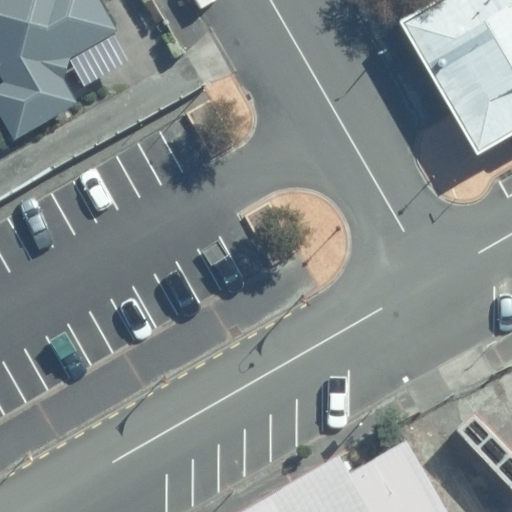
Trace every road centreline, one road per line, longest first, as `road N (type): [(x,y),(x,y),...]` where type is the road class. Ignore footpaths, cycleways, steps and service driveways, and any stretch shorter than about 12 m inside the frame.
road 1 (unclassified): [(428,282),(20,511)]
road 2 (residential): [(271,0),(428,282)]
